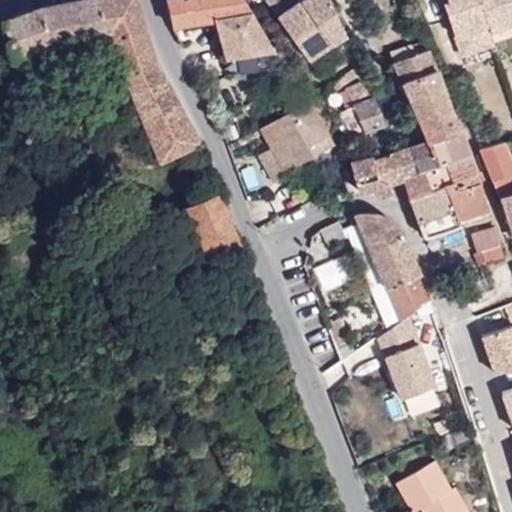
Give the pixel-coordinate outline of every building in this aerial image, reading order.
[(6,17),(7,20),(16,54),(54,42),(108,33),(160,157),(201,139),(156,62),(137,0),(75,0),(41,6),(6,17)] [(252,13),(244,0),(165,0),(171,25),(212,18),(252,13)] [(345,32),(329,0),(299,0),(290,6),(286,0),(263,0),(307,58),(345,32)] [(452,10),(448,0),(446,0),(444,1),(447,12),(452,10)] [(511,0),(448,0),(452,10),(447,12),(460,52),(494,40),(493,38),(491,30),(511,22),(511,0)] [(273,49),(252,13),(212,18),(216,31),(223,54),(227,72),(275,65),(273,49)] [(511,22),(491,30),(493,38),(494,40),(511,34),(511,22)] [(440,79),(424,41),(412,45),(410,43),(389,51),(428,140),(430,139),(459,127),(449,105),(440,79)] [(336,77),(355,134),(383,125),(364,68),(336,77)] [(329,134),(309,99),(258,127),(270,147),(257,154),(272,182),(286,174),(285,171),(312,154),(308,145),(329,134)] [(468,152),(459,127),(430,139),(439,162),(468,152)] [(372,155),(365,156),(349,160),(357,190),(372,187),(376,193),(380,194),(385,193),(387,191),(388,187),(387,182),(403,175),(439,162),(430,139),(428,140),(409,145),(373,158),(372,155)] [(479,148),(492,180),(511,174),(511,158),(505,140),(479,148)] [(477,180),(468,152),(439,162),(403,175),(410,197),(445,184),(447,189),(477,180)] [(511,174),(492,180),(498,195),(511,190),(511,174)] [(488,209),(477,180),(447,189),(456,219),(458,218),(488,209)] [(456,219),(447,189),(445,184),(410,197),(425,237),(461,225),(458,218),(456,219)] [(511,190),(498,195),(511,236),(511,235),(511,190)] [(206,254),(238,240),(225,210),(219,192),(188,205),(206,254)] [(355,212),(359,222),(360,224),(369,248),(403,234),(401,229),(395,222),(383,214),(370,211),(355,212)] [(347,215),(351,225),(359,222),(355,212),(347,215)] [(319,230),(327,244),(345,237),(336,221),(319,230)] [(345,230),(352,246),(369,248),(360,224),(345,230)] [(500,244),(494,225),(470,233),(475,251),(480,250),(500,244)] [(415,308),(428,298),(403,234),(369,248),(387,291),(399,320),(407,314),(415,308)] [(483,261),(503,255),(500,244),(480,250),(483,261)] [(387,291),(369,248),(352,246),(373,296),(387,291)] [(475,251),(472,252),(477,263),(483,261),(480,250),(475,251)] [(452,302),(477,290),(469,275),(445,287),(452,302)] [(428,298),(415,308),(419,315),(432,310),(428,298)] [(377,335),(401,397),(434,384),(407,314),(399,320),(377,335)] [(511,330),(483,337),(492,379),(511,374),(511,330)] [(313,378),(330,424),(350,413),(330,367),(313,378)] [(511,376),(496,383),(511,426),(511,376)] [(450,487),(433,459),(394,482),(411,511),(419,506),(422,511),(469,511),(454,485),(450,487)]
